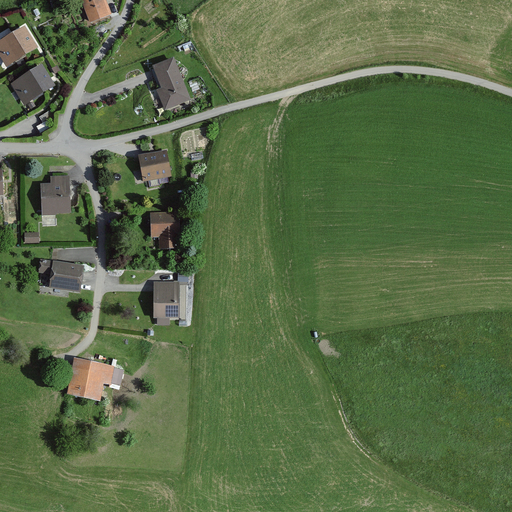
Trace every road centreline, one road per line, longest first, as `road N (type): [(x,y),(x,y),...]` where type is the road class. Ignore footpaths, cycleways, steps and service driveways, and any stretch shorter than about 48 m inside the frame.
road 1 (unclassified): [(511,93),(450,71),(386,70),(81,147)]
road 2 (residential): [(72,357),(91,337),(100,274),(100,215),(81,147)]
road 3 (residential): [(129,0),(72,104),(64,148)]
